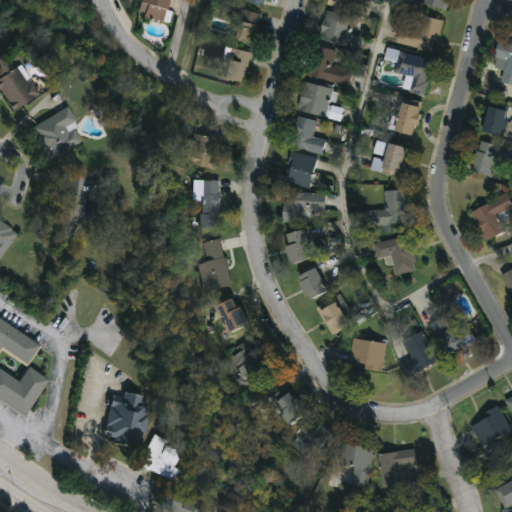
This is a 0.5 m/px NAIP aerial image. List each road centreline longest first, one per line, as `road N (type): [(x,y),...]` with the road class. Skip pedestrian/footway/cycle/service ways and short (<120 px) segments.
road 1 (residential): [(296,0),(251,189),(253,247),(285,325),(325,390),(369,418),(431,415),(511,364)]
road 2 (residential): [(511,345),(440,218),(443,165),(486,0)]
road 3 (residential): [(221,107),(234,99),(249,103),(254,119),(237,124),(180,87),(137,52),(103,0)]
